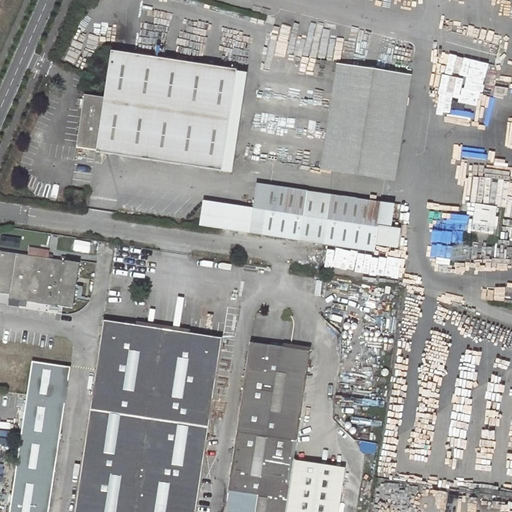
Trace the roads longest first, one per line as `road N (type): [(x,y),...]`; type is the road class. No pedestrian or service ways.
road 1 (unknown): [(273,288),(293,297),(320,339),(319,423),(352,474),(345,511)]
road 2 (unknown): [(211,511),(246,284)]
